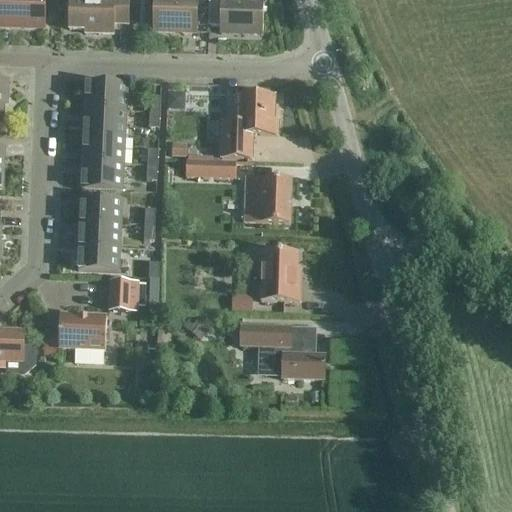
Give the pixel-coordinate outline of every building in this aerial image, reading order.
[(0,0),(0,29),(43,31),(44,0),(0,0)] [(113,27),(127,27),(127,0),(112,0),(112,3),(69,2),(68,31),(97,32),(97,36),(112,37),(113,27)] [(155,0),(154,0),(153,34),(195,35),(196,1),(188,1),(187,0),(171,0),(155,0)] [(263,5),(221,4),(220,0),(208,0),(207,28),(219,28),(219,36),(262,37),(263,5)] [(84,112),(125,114),(126,87),(86,85),(84,112)] [(273,123),(274,99),(237,98),(236,126),(222,125),(221,161),(251,162),(252,137),(277,138),(277,123),(273,123)] [(149,99),(149,115),(159,115),(160,100),(149,99)] [(125,114),(84,112),(83,139),(124,141),(125,114)] [(159,115),(149,115),(148,131),(158,131),(159,115)] [(83,139),(82,165),(123,167),(124,141),(83,139)] [(171,160),(187,161),(188,148),(172,147),(171,160)] [(147,152),(146,168),(157,169),(157,153),(147,152)] [(235,166),(185,164),(185,180),(235,182),(235,166)] [(123,167),(82,165),(81,193),(122,194),(123,167)] [(157,169),(146,168),(146,184),(156,184),(157,169)] [(291,182),(245,181),(243,226),(290,227),(291,182)] [(81,201),(80,225),(120,227),(121,202),(81,201)] [(144,212),(144,228),(154,228),(155,213),(144,212)] [(80,225),(78,249),(119,251),(120,227),(80,225)] [(154,228),(144,228),(143,244),(153,244),(154,228)] [(118,275),(119,251),(78,249),(77,274),(118,275)] [(262,254),(260,305),(299,306),(299,290),(296,290),(297,255),(262,254)] [(158,282),(159,266),(149,266),(148,282),(158,282)] [(136,315),(138,285),(109,284),(108,314),(136,315)] [(104,354),(106,320),(59,317),(58,352),(104,354)] [(290,331),(240,329),(240,350),(265,351),(265,357),(263,357),(262,374),(282,375),(281,383),(323,384),(324,358),(301,357),(301,352),(306,352),(307,332),(290,332),(290,331)] [(0,364),(22,365),(24,333),(0,332),(0,364)]
